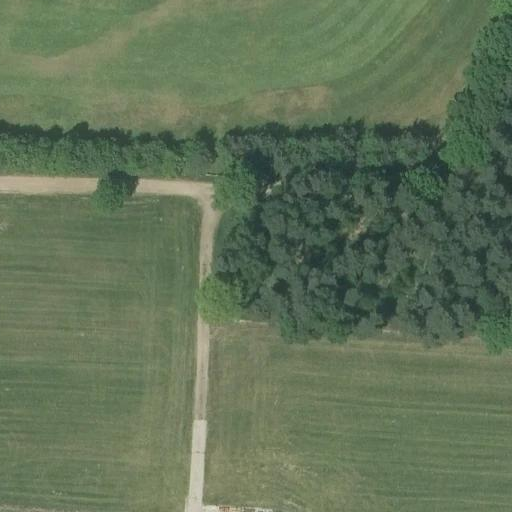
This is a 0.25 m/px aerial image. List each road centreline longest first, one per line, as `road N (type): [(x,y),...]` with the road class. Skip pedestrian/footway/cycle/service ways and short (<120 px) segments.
road 1 (track): [(0,185),(334,194),(511,179)]
road 2 (track): [(214,192),(194,490)]
